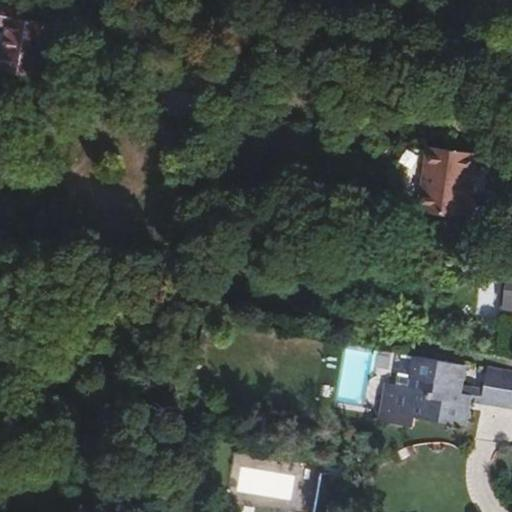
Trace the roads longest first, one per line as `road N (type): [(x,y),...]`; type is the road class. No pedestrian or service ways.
road 1 (residential): [(511,107),(129,54),(77,0)]
road 2 (track): [(168,511),(218,66)]
